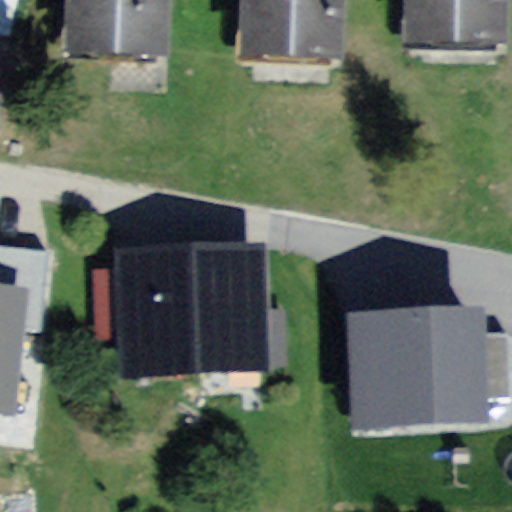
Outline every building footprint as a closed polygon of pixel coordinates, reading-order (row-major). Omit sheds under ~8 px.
[(171,0),(71,0),(68,69),(168,74),(171,0)] [(348,0),(247,0),(244,65),(345,70),(348,0)] [(511,45),(511,0),(405,0),(406,60),(511,58),(511,45)] [(0,139),(9,99),(0,97),(0,139)] [(251,257),(119,255),(117,373),(249,375),(251,257)] [(476,311),(357,317),(362,422),(481,416),(476,311)] [(96,511),(92,356),(0,358),(0,511),(96,511)]
